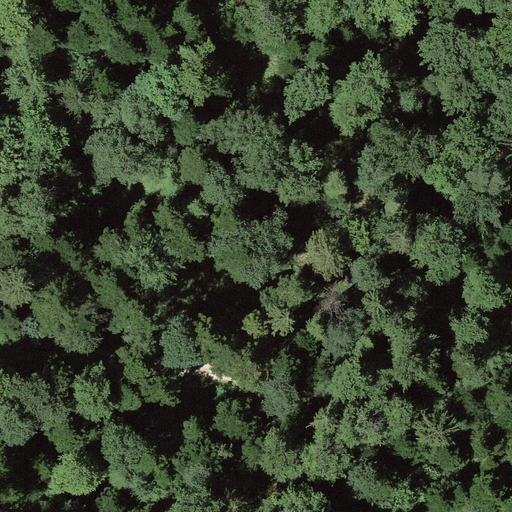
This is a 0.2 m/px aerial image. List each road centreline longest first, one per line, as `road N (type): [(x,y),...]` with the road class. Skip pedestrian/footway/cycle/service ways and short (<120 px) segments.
road 1 (track): [(511,469),(448,416),(313,376),(77,353),(0,375)]
road 2 (track): [(77,353),(98,174),(54,0)]
